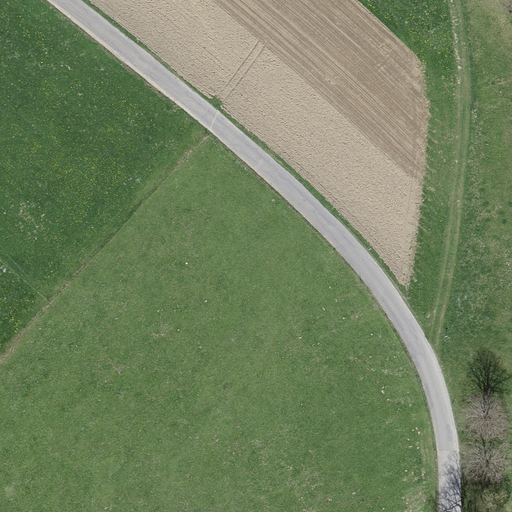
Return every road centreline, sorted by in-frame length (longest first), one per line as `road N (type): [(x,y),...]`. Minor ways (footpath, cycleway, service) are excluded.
road 1 (residential): [(63,0),(205,113),(358,256),(427,362),(445,425),(451,511)]
road 2 (track): [(459,0),(465,42),(449,258),(427,362)]
